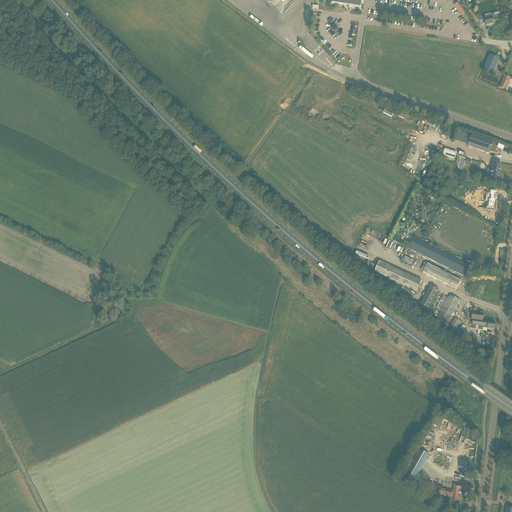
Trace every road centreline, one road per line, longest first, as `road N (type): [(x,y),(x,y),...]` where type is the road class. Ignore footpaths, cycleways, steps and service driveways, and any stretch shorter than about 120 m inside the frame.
road 1 (primary): [(511,408),(256,208),(50,0)]
road 2 (unclassified): [(511,138),(354,81),(282,37)]
road 3 (tertiary): [(481,511),(511,268)]
road 4 (track): [(273,511),(255,460),(254,416),(282,281)]
road 5 (track): [(219,0),(326,76),(354,81)]
